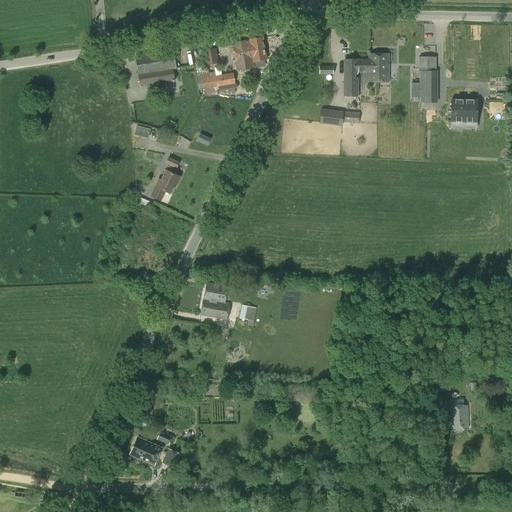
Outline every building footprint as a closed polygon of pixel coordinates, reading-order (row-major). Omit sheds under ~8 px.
[(253,67),(252,62),(266,59),(262,38),(256,39),(255,33),(244,35),(244,41),(231,43),(236,70),(253,67)] [(207,48),(210,63),(218,62),(216,47),(207,48)] [(174,82),(172,69),(175,69),(173,50),(135,56),(140,87),(174,82)] [(368,54),(368,61),(368,72),(368,81),(389,82),(389,54),(368,54)] [(435,70),(435,59),(419,59),(419,69),(435,70)] [(354,72),(368,72),(368,61),(345,60),(344,96),(354,96),(354,72)] [(319,65),(319,75),(333,74),(333,66),(319,65)] [(219,91),(235,89),(233,73),(216,76),(215,72),(196,75),(198,90),(204,90),(205,94),(218,93),(218,88),(219,91)] [(427,103),(427,95),(435,95),(435,79),(419,79),(419,103),(427,103)] [(450,122),(463,122),(464,100),(451,100),(450,122)] [(477,101),(464,100),(463,122),(476,122),(477,101)] [(358,123),(359,112),(320,107),(317,122),(342,125),(343,121),(358,123)] [(141,127),(138,136),(147,139),(150,129),(141,127)] [(197,140),(207,146),(211,139),(200,134),(197,140)] [(179,184),(182,178),(174,174),(177,168),(178,169),(181,163),(171,158),(168,164),(170,165),(168,171),(167,171),(162,180),(160,179),(151,196),(161,201),(166,192),(171,194),(177,183),(179,184)] [(204,299),(201,315),(227,320),(230,304),(226,303),(229,287),(208,283),(205,299),(204,299)] [(239,318),(247,320),(255,308),(242,305),(239,318)] [(257,364),(233,359),(230,372),(255,377),(257,364)] [(427,378),(427,390),(449,390),(449,377),(427,378)] [(449,406),(451,429),(468,428),(467,405),(449,406)] [(157,439),(168,445),(172,436),(160,431),(157,439)] [(130,455),(154,466),(162,448),(138,437),(130,455)] [(178,455),(177,453),(168,449),(163,461),(164,463),(172,467),(178,455)]
